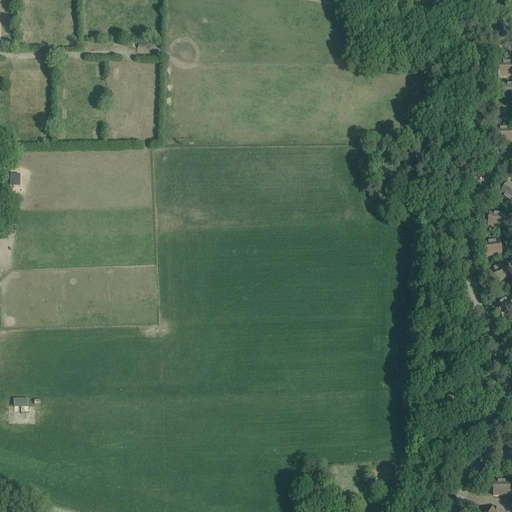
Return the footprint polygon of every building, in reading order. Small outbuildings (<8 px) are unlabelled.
[(506,22),(492,27),(497,42),(511,37),(506,22)] [(511,62),(498,63),(498,79),(511,78),(511,62)] [(511,84),(502,84),(502,100),(511,100),(511,84)] [(509,104),(492,102),(490,118),(507,120),(509,104)] [(511,130),(511,128),(495,129),(495,145),(511,144),(511,130)] [(511,184),(509,182),(499,196),(511,205),(511,184)] [(506,215),(490,213),(487,229),(503,231),(506,215)] [(503,256),(500,240),(483,243),(486,259),(503,256)] [(511,277),(507,264),(488,271),(494,287),(511,279),(511,277)] [(511,300),(510,297),(495,306),(502,320),(511,314),(511,300)] [(13,398),(13,407),(27,407),(27,399),(13,398)] [(511,453),(502,450),(497,464),(511,468),(511,453)] [(510,481),(493,481),(493,497),(510,497),(510,481)]
